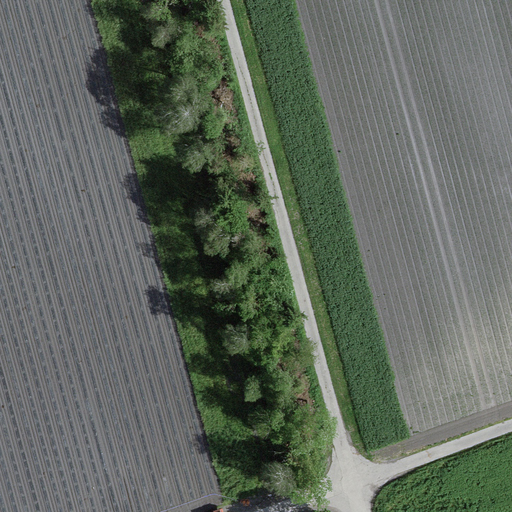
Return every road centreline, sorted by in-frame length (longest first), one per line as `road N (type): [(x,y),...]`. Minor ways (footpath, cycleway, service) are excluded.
road 1 (track): [(218,0),(348,491)]
road 2 (track): [(511,428),(348,491)]
